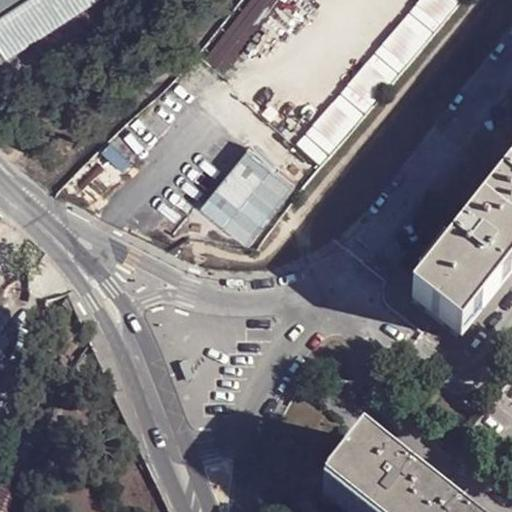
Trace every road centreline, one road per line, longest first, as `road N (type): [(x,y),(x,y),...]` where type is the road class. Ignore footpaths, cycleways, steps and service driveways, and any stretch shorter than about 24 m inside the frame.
road 1 (primary): [(319,0),(247,102),(80,511)]
road 2 (tertiary): [(0,256),(72,256),(110,285),(135,330),(203,511)]
road 3 (track): [(471,0),(299,227)]
